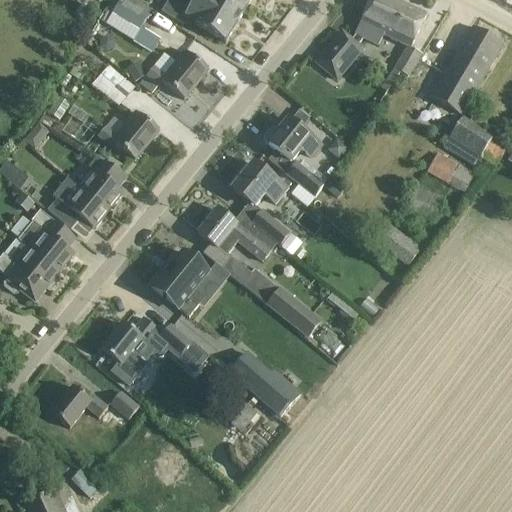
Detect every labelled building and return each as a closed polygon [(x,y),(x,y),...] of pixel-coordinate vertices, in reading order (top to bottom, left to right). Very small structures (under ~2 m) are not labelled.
[(130,0),(119,0),(104,26),(133,43),(149,17),(143,13),(145,9),(130,0)] [(246,10),(228,0),(192,0),(187,10),(170,0),(169,0),(161,14),(183,27),(186,21),(194,26),(194,27),(225,45),(243,16),(247,19),(251,14),(246,11),(246,10)] [(228,0),(246,10),(252,0),(228,0)] [(341,34),(316,65),(331,77),(339,83),(364,53),(358,48),(364,40),(371,44),(375,35),(410,51),(418,34),(426,16),(392,0),(371,0),(354,36),(355,36),(351,42),(341,34)] [(81,8),(76,14),(79,18),(83,21),(92,11),(84,5),(81,8)] [(503,47),(473,28),(430,99),(460,117),(503,47)] [(208,72),(185,53),(164,79),(152,70),(140,85),(152,95),(157,87),(158,88),(161,84),(184,102),(208,72)] [(129,74),(134,83),(146,76),(141,67),(129,74)] [(134,90),(108,68),(92,87),(118,109),(134,90)] [(73,69),(69,76),(77,81),(81,74),(73,69)] [(271,131),(265,139),(265,143),(269,146),(268,147),(283,159),(290,165),(302,150),(313,159),(321,149),(299,131),(308,121),(296,112),(279,134),(275,131),(271,131)] [(159,133),(136,115),(116,139),(104,129),(96,140),(108,150),(112,145),(134,163),(159,133)] [(502,153),(506,147),(492,138),(463,118),(443,149),(472,168),(479,159),(491,167),(502,153)] [(49,134),(38,125),(23,142),(34,151),(49,134)] [(475,176),(437,156),(427,175),(464,196),(475,176)] [(95,177),(82,193),(108,214),(122,197),(116,192),(127,179),(97,160),(88,171),(95,177)] [(17,171),(7,164),(0,173),(10,180),(17,171)] [(240,216),(276,246),(293,259),(301,248),(291,240),(291,241),(287,238),(289,235),(261,213),(260,214),(254,210),(265,197),(276,207),(287,193),(253,165),(232,191),(249,205),(240,216)] [(324,188),(296,166),(288,177),(316,200),(324,188)] [(82,193),(66,180),(52,197),(58,201),(48,214),(70,232),(80,219),(94,231),(108,214),(82,193)] [(325,190),(337,199),(342,192),(330,183),(325,190)] [(444,199),(413,189),(406,211),(437,221),(444,199)] [(237,244),(262,263),(276,246),(240,216),(233,225),(216,211),(197,235),(226,258),(237,244)] [(22,245),(59,275),(74,257),(66,251),(74,241),(40,214),(31,225),(36,229),(22,245)] [(421,250),(388,227),(375,246),(407,269),(421,250)] [(59,275),(22,245),(10,260),(3,255),(0,259),(0,273),(6,278),(4,281),(6,282),(3,286),(4,290),(12,298),(17,297),(20,293),(34,305),(59,275)] [(153,289),(152,291),(188,319),(204,301),(194,293),(208,275),(182,254),(153,289)] [(230,259),(221,269),(242,286),(269,308),(269,307),(309,339),(320,325),(254,272),(251,276),(230,259)] [(123,326),(101,353),(117,365),(122,369),(134,379),(146,365),(133,355),(143,342),(144,343),(156,352),(162,357),(168,350),(158,341),(159,339),(152,333),(155,330),(143,321),(133,334),(123,326)] [(159,339),(158,341),(168,350),(179,359),(195,373),(207,359),(191,345),(170,327),(159,339)] [(246,356),(229,375),(280,419),(299,397),(271,372),(268,375),(246,356)] [(87,401),(72,389),(50,416),(69,431),(85,411),(98,422),(99,421),(106,426),(115,416),(90,396),(87,401)] [(138,410),(120,394),(109,408),(127,423),(138,410)] [(246,407),(230,427),(241,435),(257,415),(246,407)] [(101,489),(82,470),(70,483),(89,501),(101,489)] [(75,511),(64,487),(42,498),(39,492),(29,497),(32,502),(24,506),(26,511),(75,511)]
